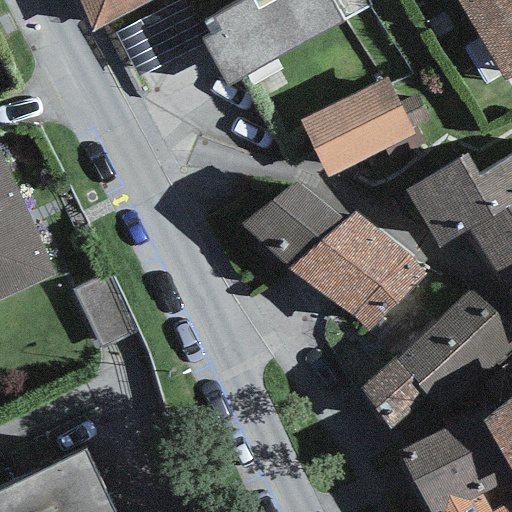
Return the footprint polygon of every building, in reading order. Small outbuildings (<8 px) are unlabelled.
[(83,0),(93,22),(135,0),(83,0)] [(338,13),(331,0),(231,0),(216,8),(222,20),(205,29),(228,72),(338,13)] [(511,67),(511,0),(462,0),(505,72),(511,67)] [(327,179),(414,138),(387,81),(300,121),(327,179)] [(0,289),(55,266),(0,147),(0,289)] [(405,193),(439,249),(468,232),(504,292),(507,290),(511,287),(511,154),(478,175),(466,156),(405,193)] [(296,181),(241,223),(287,268),(344,223),(296,181)] [(427,273),(356,214),(344,223),(287,268),(350,314),(367,333),(427,273)] [(432,325),(478,376),(511,346),(511,327),(476,287),(432,325)] [(478,376),(432,325),(360,390),(388,430),(428,395),(441,409),(478,376)] [(511,396),(483,418),(511,475),(511,396)] [(479,414),(399,451),(429,511),(448,511),(511,484),(511,475),(483,418),(479,414)] [(0,511),(118,511),(84,442),(0,478),(0,511)] [(511,511),(511,484),(448,511),(511,511)]
